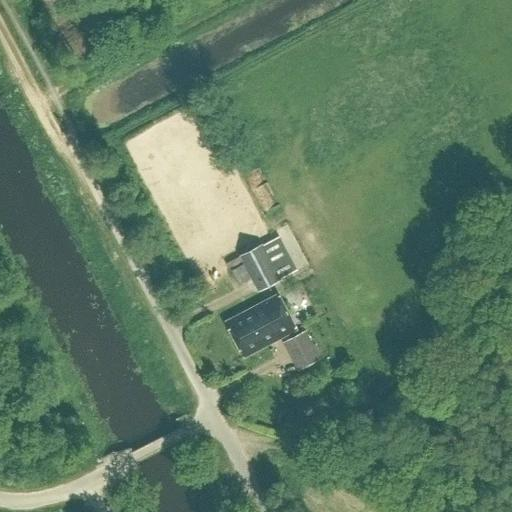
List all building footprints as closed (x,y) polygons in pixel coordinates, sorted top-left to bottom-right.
[(263,244),(282,279),(297,271),(279,236),(263,244)] [(258,292),(282,279),(263,244),(240,257),(258,292)] [(244,354),(283,334),(267,303),(228,322),(244,354)] [(298,371),(321,359),(306,331),(283,343),(298,371)] [(381,406),(398,423),(423,398),(406,380),(381,406)]
